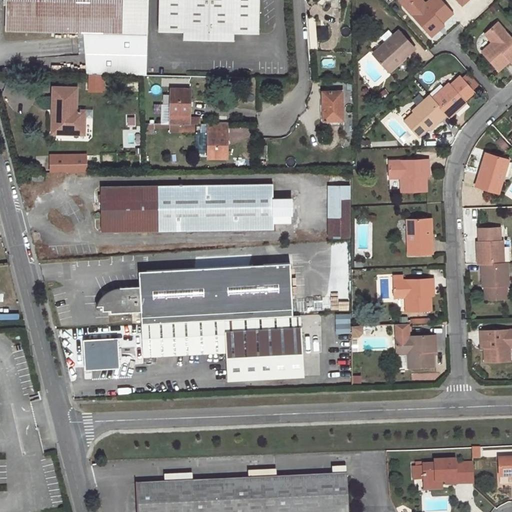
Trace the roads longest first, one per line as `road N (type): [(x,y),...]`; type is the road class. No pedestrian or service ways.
road 1 (residential): [(61,423),(466,409)]
road 2 (residential): [(466,409),(452,197),(460,151),(501,102)]
road 3 (unknown): [(25,276),(308,251),(320,286)]
road 4 (unclassified): [(61,423),(0,175)]
road 5 (residential): [(299,0),(305,78),(295,102),(266,121)]
